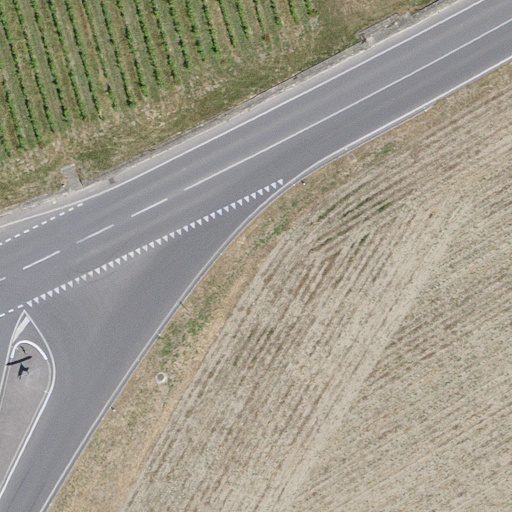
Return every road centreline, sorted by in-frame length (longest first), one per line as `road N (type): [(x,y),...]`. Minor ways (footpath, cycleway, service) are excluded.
road 1 (secondary): [(12,273),(511,21)]
road 2 (tertiary): [(0,471),(30,350),(27,303),(12,273)]
